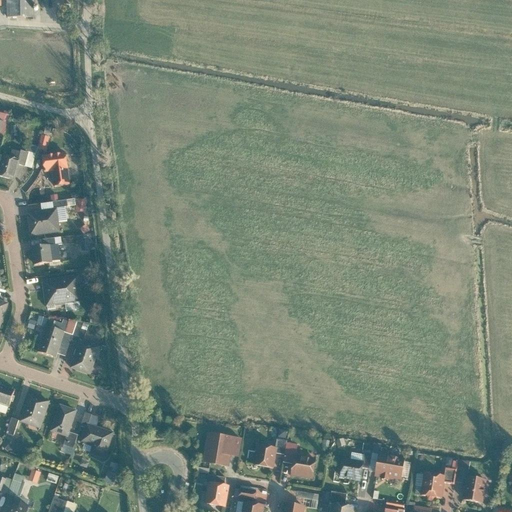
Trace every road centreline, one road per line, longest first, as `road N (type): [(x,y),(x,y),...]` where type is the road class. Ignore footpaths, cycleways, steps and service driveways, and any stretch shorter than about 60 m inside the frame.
road 1 (unclassified): [(129,407),(88,121),(85,0)]
road 2 (residential): [(0,197),(9,208),(21,310),(5,366)]
road 3 (residential): [(129,407),(5,366)]
